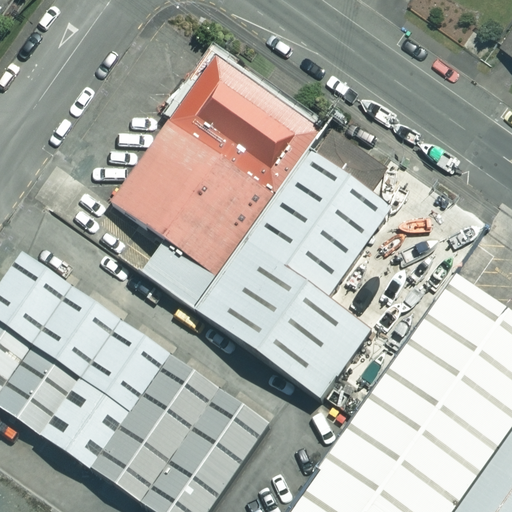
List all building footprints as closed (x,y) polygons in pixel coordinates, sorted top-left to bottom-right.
[(151,279),(201,316),(318,155),(331,136),(221,60),(118,208),(174,246),(151,279)] [(400,215),(318,155),(201,316),(328,408),(380,337),(335,304),(400,215)] [(221,511),(278,431),(28,260),(0,301),(0,408),(151,511),(221,511)] [(511,318),(465,286),(308,511),(469,511),(511,451),(511,318)] [(511,511),(511,451),(469,511),(511,511)]
